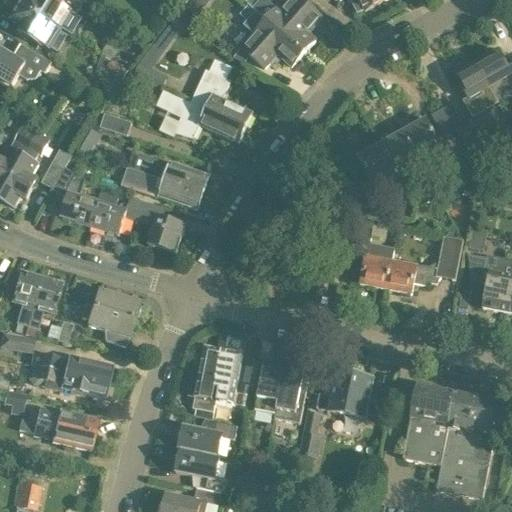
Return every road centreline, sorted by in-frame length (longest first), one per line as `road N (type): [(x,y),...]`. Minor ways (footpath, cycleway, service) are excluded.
road 1 (residential): [(190,298),(289,139),(327,94),(396,40),(477,0)]
road 2 (residential): [(511,368),(190,298)]
road 3 (residential): [(119,511),(149,398),(190,298)]
road 4 (residential): [(190,298),(0,234)]
